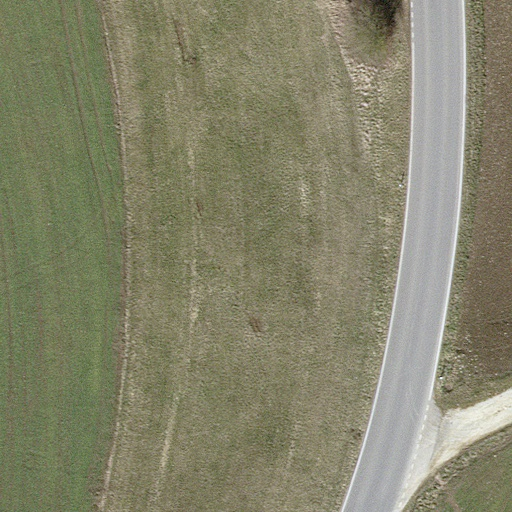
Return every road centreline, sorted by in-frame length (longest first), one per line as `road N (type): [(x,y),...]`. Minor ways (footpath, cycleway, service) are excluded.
road 1 (tertiary): [(372,511),(422,315),(439,168),(442,0)]
road 2 (track): [(511,408),(425,441),(397,433)]
